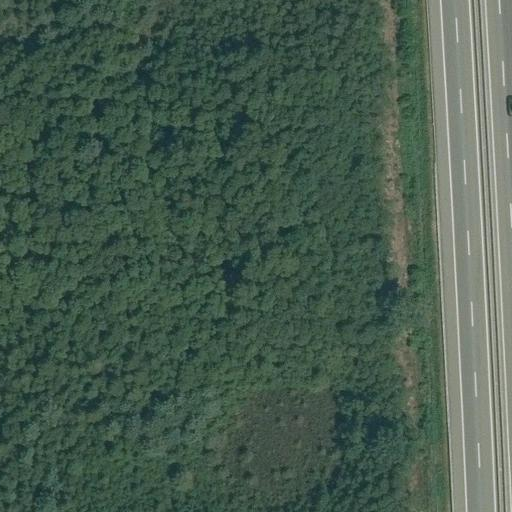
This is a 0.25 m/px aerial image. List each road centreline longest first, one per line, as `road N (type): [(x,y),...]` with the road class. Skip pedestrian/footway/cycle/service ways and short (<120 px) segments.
road 1 (motorway): [(452,0),(478,511)]
road 2 (motorway): [(511,281),(497,0)]
